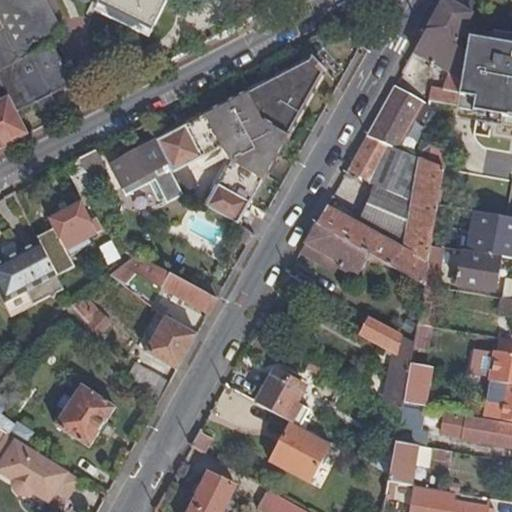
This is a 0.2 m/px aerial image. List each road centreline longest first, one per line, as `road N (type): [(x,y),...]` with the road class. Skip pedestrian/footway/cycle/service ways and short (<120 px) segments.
road 1 (secondary): [(130,511),(415,0)]
road 2 (tertiary): [(330,0),(0,172)]
